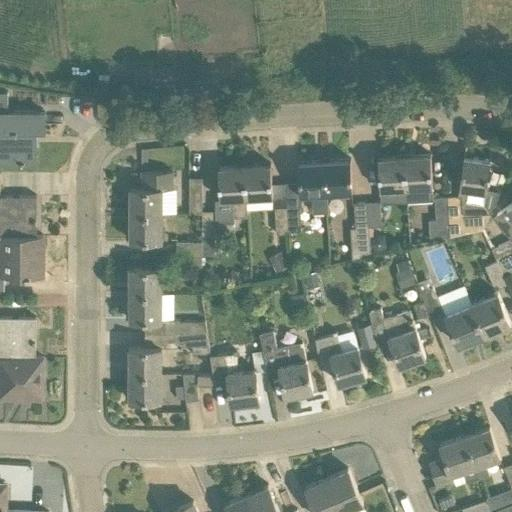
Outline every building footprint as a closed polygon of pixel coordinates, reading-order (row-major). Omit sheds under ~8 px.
[(176,81),(175,66),(135,68),(136,83),(158,82),(159,90),(176,89),(176,81)] [(45,111),(0,110),(0,161),(25,162),(25,161),(36,161),(36,130),(45,130),(45,111)] [(405,152),(404,153),(405,154),(379,156),(382,202),(408,200),(405,154),(405,152)] [(433,185),(431,153),(405,154),(408,200),(434,198),(433,185)] [(491,158),(466,155),(466,153),(465,153),(460,187),(487,191),(491,158)] [(325,157),(324,157),(325,159),(299,161),(301,194),(312,193),(314,211),(329,210),(327,192),(325,157)] [(351,158),(326,159),(326,157),(325,157),(327,192),(353,191),(351,158)] [(245,162),(244,162),(245,164),(219,165),(221,199),(232,198),(234,216),(248,215),(247,197),(248,197),(245,162)] [(271,162),(246,164),(246,162),(245,162),(248,197),(273,195),(271,162)] [(0,234),(37,235),(37,196),(38,196),(38,195),(1,195),(1,171),(0,170),(0,234)] [(131,212),(163,212),(163,188),(174,188),(174,171),(142,171),(143,186),(131,186),(131,212)] [(203,209),(203,175),(190,176),(190,212),(203,212),(203,209)] [(448,195),(451,235),(483,228),(491,210),(465,211),(463,194),(448,195)] [(451,235),(448,195),(435,196),(436,219),(429,219),(430,240),(451,235)] [(368,201),(369,225),(382,225),(380,200),(368,201)] [(356,226),(350,226),(353,258),(371,253),(369,225),(368,201),(354,202),(356,226)] [(497,258),(511,250),(511,201),(507,205),(508,206),(496,214),(511,237),(511,238),(492,247),(497,258)] [(288,206),(289,231),(301,230),(300,205),(288,206)] [(276,231),(289,231),(288,206),(275,207),(276,231)] [(216,209),(203,209),(203,212),(202,240),(202,251),(215,251),(216,209)] [(163,212),(131,212),(131,238),(163,239),(163,212)] [(5,275),(26,275),(26,276),(31,276),(31,275),(44,275),(44,274),(44,236),(45,236),(45,235),(37,235),(0,234),(0,295),(5,296),(5,275)] [(371,243),(375,249),(381,251),(387,247),(389,241),(385,235),(379,234),(373,237),(371,243)] [(202,252),(202,251),(202,240),(177,240),(177,252),(202,252)] [(277,271),(289,265),(282,250),(270,256),(277,271)] [(511,270),(511,250),(497,258),(498,259),(504,274),(511,270)] [(177,265),(202,265),(202,252),(177,252),(177,265)] [(508,282),(504,274),(498,259),(485,265),(496,288),(508,282)] [(162,266),(130,266),(130,292),(162,292),(162,266)] [(402,287),(416,282),(411,266),(396,271),(402,287)] [(316,273),(306,275),(309,290),(319,288),(316,273)] [(433,285),(421,290),(425,300),(430,314),(443,310),(433,285)] [(496,288),(471,299),(485,334),(511,323),(496,288)] [(130,292),(130,318),(162,319),(162,292),(130,292)] [(305,295),(292,298),(295,308),(308,305),(305,295)] [(471,299),(445,311),(460,345),(485,334),(471,299)] [(420,317),(430,314),(425,300),(415,304),(420,317)] [(418,329),(411,309),(384,317),(381,307),(369,310),(380,351),(381,351),(379,346),(392,341),(400,365),(427,356),(420,338),(418,329)] [(0,355),(0,356),(36,356),(37,318),(37,316),(0,316),(0,355)] [(207,332),(206,319),(181,320),(181,318),(166,318),(167,332),(207,332)] [(377,341),(375,333),(371,322),(358,326),(364,347),(377,343),(377,341)] [(428,326),(418,329),(420,338),(430,334),(428,326)] [(307,359),(303,340),(278,346),(274,329),(260,331),(263,348),(264,349),(268,369),(269,373),(281,371),(286,395),(314,389),(307,359)] [(207,332),(167,332),(167,346),(182,346),(182,345),(193,345),(193,353),(210,353),(207,332)] [(359,345),(342,350),(336,332),(316,338),(317,343),(319,351),(321,362),(333,359),(340,383),(367,375),(359,345)] [(130,372),(162,372),(163,346),(130,346),(130,372)] [(253,350),(255,368),(239,370),(237,352),(212,356),(215,379),(229,377),(232,402),(260,399),(256,370),(268,369),(264,349),(263,348),(253,350)] [(43,357),(44,357),(44,356),(36,356),(0,356),(0,377),(0,396),(44,396),(44,395),(43,395),(43,357)] [(197,371),(184,372),(185,384),(186,396),(186,399),(200,398),(199,383),(197,371)] [(162,372),(130,372),(130,398),(162,398),(162,372)] [(213,373),(199,372),(199,383),(213,384),(213,373)] [(177,397),(186,396),(185,384),(176,385),(177,397)] [(491,425),(466,434),(480,476),(490,473),(486,462),(501,457),(491,425)] [(480,476),(466,434),(441,442),(446,457),(431,462),(438,483),(453,478),(455,485),(480,476)] [(328,476),(343,511),(364,502),(349,467),(328,476)] [(328,476),(307,486),(317,511),(341,511),(343,511),(328,476)] [(7,483),(0,482),(0,511),(49,511),(6,509),(7,483)] [(299,511),(297,508),(287,511),(281,511),(269,483),(248,492),(256,511),(299,511)] [(226,502),(231,511),(256,511),(248,492),(226,502)] [(491,511),(493,511),(493,510),(488,497),(463,507),(464,511),(491,511)] [(199,511),(194,500),(167,511),(166,511),(199,511)] [(511,511),(511,502),(493,510),(493,511),(491,511),(511,511)]
